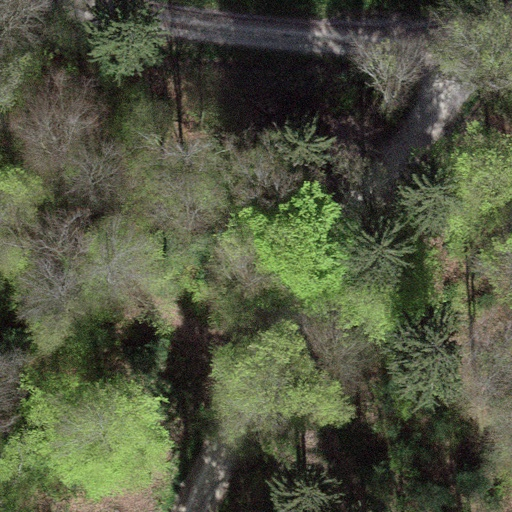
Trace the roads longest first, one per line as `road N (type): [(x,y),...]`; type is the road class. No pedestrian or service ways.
road 1 (track): [(511,49),(501,47),(468,77),(401,168),(221,511)]
road 2 (unclassified): [(501,47),(327,36),(130,0)]
